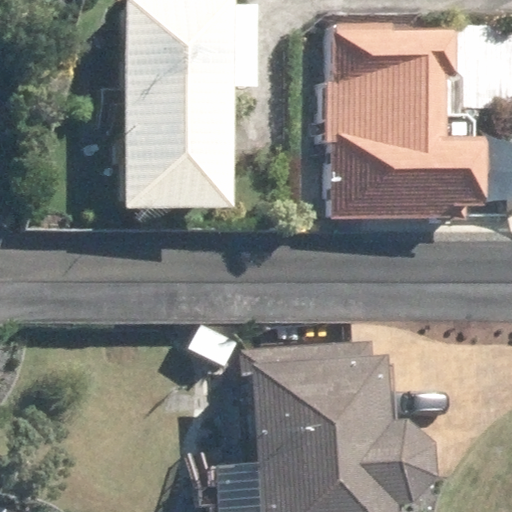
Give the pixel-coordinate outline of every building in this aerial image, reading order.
[(230,90),(255,90),(254,10),(230,10),(229,0),(121,0),(123,210),(231,209),(230,90)] [(323,86),(322,145),(330,145),(330,219),(447,222),(447,208),(481,209),(483,142),(470,142),(470,118),(438,118),(437,79),(452,80),(451,35),(384,35),(384,28),(331,29),(331,86),(323,86)] [(115,328),(117,361),(141,360),(141,327),(115,328)] [(177,351),(211,368),(223,346),(189,329),(177,351)] [(408,452),(386,431),(373,430),(367,430),(363,365),(229,369),(229,373),(229,377),(233,472),(198,473),(197,507),(197,511),(394,511),(410,495),(408,452)]
